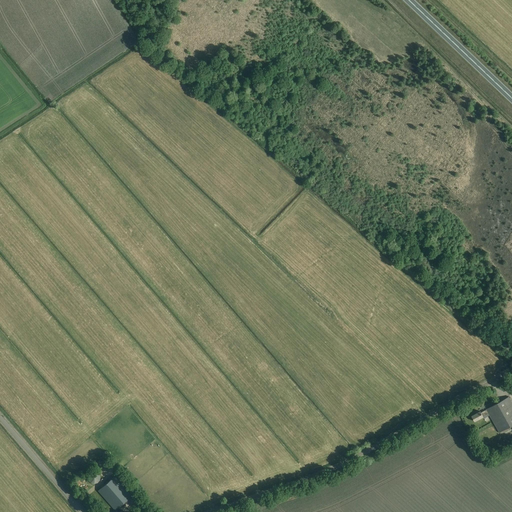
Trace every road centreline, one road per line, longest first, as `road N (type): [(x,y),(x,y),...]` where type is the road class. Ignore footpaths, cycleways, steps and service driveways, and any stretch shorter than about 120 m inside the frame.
road 1 (unclassified): [(210,511),(337,466),(511,370)]
road 2 (trunk): [(511,98),(408,0)]
road 3 (unclassified): [(80,511),(0,417)]
